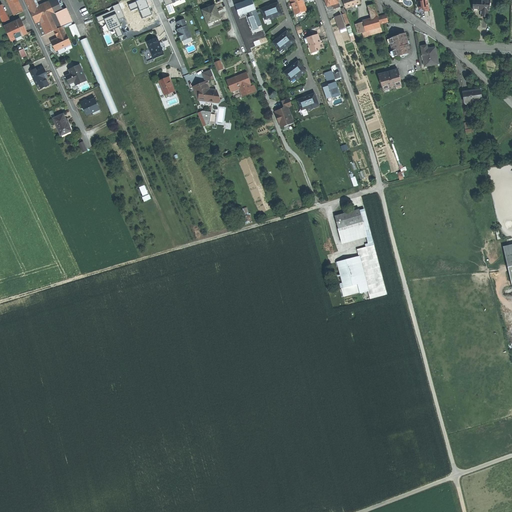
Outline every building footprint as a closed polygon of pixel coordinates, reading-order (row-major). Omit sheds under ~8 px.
[(18,0),(12,0),(10,1),(17,15),(24,12),(18,0)] [(32,0),(24,0),(30,11),(35,9),(34,5),(32,0)] [(58,0),(55,0),(50,2),(56,14),(63,11),(58,0)] [(144,0),(109,0),(105,2),(121,41),(156,27),(144,0)] [(256,9),(252,0),(250,0),(246,2),(236,5),(240,16),(246,13),(255,10),(256,9)] [(302,0),(290,0),(296,15),(306,11),(304,4),(302,0)] [(324,0),(328,10),(337,7),(336,3),(338,2),(337,0),(324,0)] [(416,1),(417,9),(422,8),(422,9),(424,9),(426,9),(425,0),(416,0),(417,1),(416,1)] [(485,0),(473,0),(473,9),(481,10),(481,16),(482,16),(487,16),(488,16),(488,10),(490,10),(490,0),(485,0)] [(35,9),(30,11),(36,23),(56,14),(50,2),(44,5),(35,9)] [(268,8),(262,10),(265,19),(270,18),(271,21),(277,19),(276,18),(283,16),(280,7),(279,3),(272,6),(272,5),(268,7),(268,8)] [(368,6),(372,19),(378,18),(378,17),(374,4),(368,6)] [(0,6),(0,15),(4,23),(9,20),(2,5),(0,6)] [(208,24),(221,19),(217,9),(216,5),(203,10),(208,24)] [(63,11),(69,24),(74,22),(72,18),(68,16),(67,17),(64,10),(63,11)] [(255,10),(246,13),(250,24),(260,21),(255,10)] [(63,11),(56,14),(62,28),(63,27),(69,24),(63,11)] [(56,14),(36,23),(42,37),(55,31),(62,28),(56,14)] [(383,23),(388,22),(386,14),(378,17),(378,18),(380,24),(383,23)] [(345,27),(341,15),(335,16),(339,29),(345,27)] [(368,31),(380,27),(380,24),(378,18),(372,19),(362,22),(365,31),(368,31)] [(180,29),(181,32),(180,32),(179,33),(181,37),(183,41),(192,37),(184,19),(177,22),(180,29)] [(221,19),(208,24),(210,29),(223,24),(221,19)] [(12,24),(5,27),(11,41),(16,39),(22,36),(27,34),(24,27),(21,20),(15,23),(12,24)] [(362,32),(365,31),(362,22),(355,24),(358,33),(362,32)] [(78,34),(75,24),(70,25),(73,36),(78,34)] [(62,28),(55,31),(58,37),(66,34),(63,27),(62,28)] [(273,43),(279,51),(284,49),(285,51),(290,47),(296,42),(291,36),(288,32),(282,36),(281,36),(278,38),(278,39),(273,43)] [(71,44),(66,33),(66,34),(58,37),(52,40),(54,45),(57,50),(65,46),(71,44)] [(410,52),(405,33),(399,34),(394,36),(394,37),(390,38),(392,44),(390,45),(392,50),(393,50),(395,55),(399,54),(399,55),(410,52)] [(318,35),(307,39),(308,44),(310,48),(312,47),(313,52),(319,50),(321,49),(319,44),(321,43),(319,39),(318,35)] [(81,39),(111,114),(117,112),(87,37),(81,39)] [(161,47),(158,40),(148,44),(154,59),(164,55),(161,47)] [(438,63),(435,48),(431,49),(427,50),(426,45),(421,46),(422,55),(425,54),(426,65),(438,63)] [(220,61),(215,64),(218,71),(223,69),(220,61)] [(303,67),(299,62),(293,67),(292,66),(289,68),(290,69),(284,73),(290,81),(295,79),(297,81),(301,77),(307,72),(303,67)] [(80,65),(70,70),(72,74),(67,77),(69,81),(70,84),(75,82),(77,85),(82,83),(81,81),(86,79),(80,65)] [(389,71),(378,74),(381,84),(382,89),(387,88),(387,89),(395,87),(395,86),(401,84),(400,79),(397,68),(389,71)] [(45,69),(33,74),(40,90),(46,87),(46,88),(48,87),(48,86),(49,85),(46,78),(49,77),(47,73),(45,69)] [(332,70),(324,73),(327,81),(335,79),(332,70)] [(199,85),(192,88),(195,93),(196,93),(199,99),(203,98),(205,102),(212,99),(215,107),(214,103),(215,102),(219,102),(221,100),(217,91),(211,90),(208,80),(211,80),(215,79),(211,71),(202,74),(205,83),(199,85)] [(247,92),(248,95),(257,91),(255,86),(251,87),(250,85),(251,85),(247,74),(242,75),(228,81),(232,92),(240,89),(242,94),(247,92)] [(170,78),(160,82),(165,96),(175,92),(171,81),(170,78)] [(165,96),(160,82),(156,83),(161,97),(165,96)] [(325,100),(340,95),(336,82),(321,86),(325,100)] [(472,90),(463,92),(465,103),(482,100),(480,89),(472,90)] [(196,93),(195,93),(198,100),(205,102),(203,98),(199,99),(196,93)] [(298,101),(301,110),(306,109),(307,112),(313,109),(320,106),(317,100),(315,94),(308,97),(308,96),(304,97),(304,98),(298,101)] [(87,101),(82,103),(84,109),(87,115),(93,113),(92,111),(99,109),(96,103),(97,103),(95,98),(89,101),(87,101)] [(282,102),(285,109),(288,108),(293,106),(290,99),(282,102)] [(101,110),(97,103),(96,103),(99,109),(92,111),(93,113),(101,110)] [(288,108),(285,109),(281,111),(276,113),(281,127),(294,123),(288,108)] [(209,124),(209,122),(215,120),(213,114),(211,114),(210,109),(198,113),(202,126),(209,124)] [(64,114),(54,118),(62,135),(72,131),(68,122),(68,123),(66,119),(64,114)] [(464,130),(471,128),(470,121),(463,123),(464,130)] [(88,151),(84,143),(79,145),(82,153),(88,151)] [(145,184),(138,187),(144,201),(151,198),(145,184)] [(357,224),(363,222),(360,210),(335,217),(339,229),(357,224)] [(243,215),(246,223),(252,221),(249,213),(243,215)] [(339,229),(335,217),(330,219),(333,231),(339,229)] [(367,236),(363,222),(357,224),(361,238),(367,236)] [(357,224),(339,229),(343,243),(361,238),(357,224)] [(366,247),(357,249),(370,299),(387,294),(374,245),(366,247)] [(511,245),(503,247),(511,283),(511,245)] [(409,343),(359,353),(361,364),(412,354),(409,343)] [(413,369),(410,360),(365,371),(367,380),(413,369)] [(414,376),(375,385),(377,395),(416,386),(414,376)] [(389,408),(422,402),(420,392),(387,399),(389,408)] [(376,419),(379,430),(428,419),(425,407),(376,419)]
